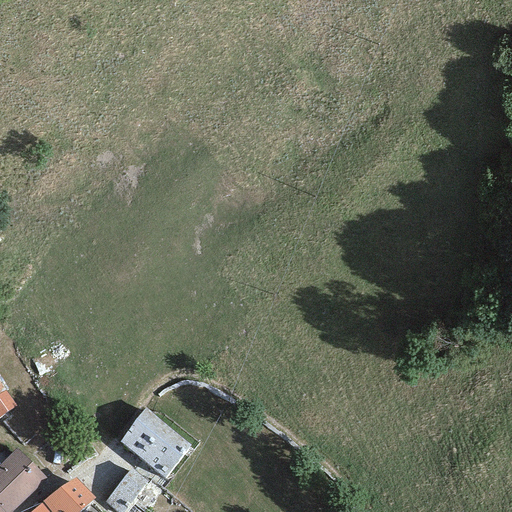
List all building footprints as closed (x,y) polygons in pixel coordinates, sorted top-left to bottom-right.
[(0,370),(0,416),(20,406),(0,371),(0,370)] [(144,420),(119,453),(168,485),(194,457),(144,420)] [(0,472),(0,511),(16,511),(43,486),(13,460),(0,472)] [(149,511),(157,502),(128,478),(103,507),(108,511),(149,511)] [(96,511),(72,486),(41,511),(96,511)]
